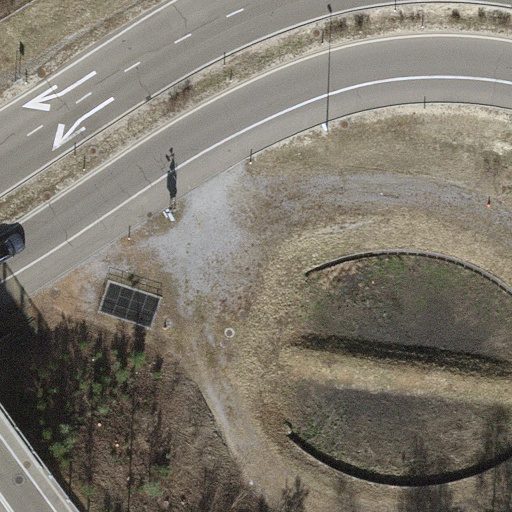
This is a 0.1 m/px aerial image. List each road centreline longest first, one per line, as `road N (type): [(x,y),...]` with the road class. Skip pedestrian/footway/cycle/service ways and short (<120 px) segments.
road 1 (motorway): [(0,268),(194,143),(297,92),(416,65),(511,70)]
road 2 (motorway): [(267,0),(180,40),(0,153)]
